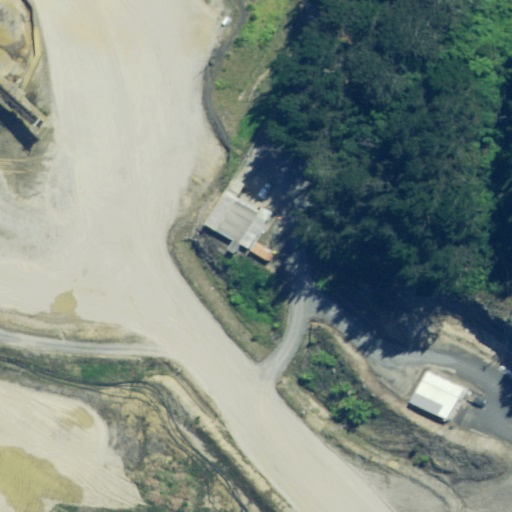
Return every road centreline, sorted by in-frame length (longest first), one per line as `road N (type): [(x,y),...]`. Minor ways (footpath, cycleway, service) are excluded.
road 1 (track): [(309,0),(306,49),(265,170),(289,209),(297,309),(278,360),(237,402)]
road 2 (track): [(342,511),(175,339),(137,311),(0,279)]
road 3 (track): [(92,0),(105,36),(107,111),(84,168),(46,185),(0,182)]
road 4 (track): [(84,168),(90,248),(137,311)]
